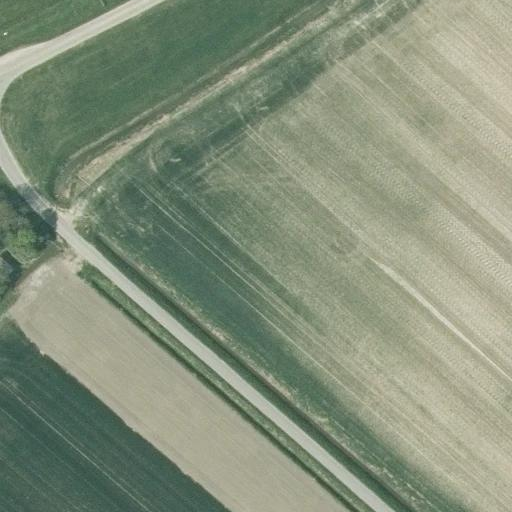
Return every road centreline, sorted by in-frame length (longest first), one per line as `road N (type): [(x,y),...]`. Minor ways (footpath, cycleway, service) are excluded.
road 1 (unclassified): [(383,511),(68,237),(25,194),(0,153)]
road 2 (unclassified): [(0,73),(145,0)]
